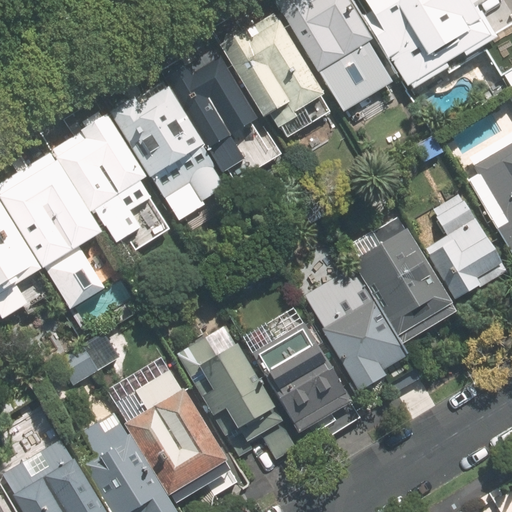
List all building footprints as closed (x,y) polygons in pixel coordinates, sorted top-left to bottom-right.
[(272,0),(314,67),(316,66),(334,95),(349,87),(342,74),(358,64),(370,85),(378,80),(374,74),(386,66),(368,37),(370,35),(363,23),(364,22),(350,0),(272,0)] [(486,19),(474,0),(365,0),(367,2),(359,7),(379,41),(381,40),(397,68),(402,65),(405,70),(473,29),(485,50),(491,46),(504,70),(511,65),(511,14),(507,6),(486,19)] [(276,17),(271,10),(219,41),(261,111),(268,107),(277,122),(279,121),(288,134),(330,108),(319,91),(322,90),(278,16),(276,17)] [(255,114),(213,45),(184,63),(179,56),(159,68),(204,145),(206,143),(220,167),(240,154),(259,143),(246,119),(255,114)] [(213,165),(164,82),(136,100),(132,94),(108,108),(147,172),(149,171),(164,195),(189,180),(200,198),(222,184),(211,166),(213,165)] [(123,207),(145,194),(135,176),(139,174),(101,111),(75,127),(77,130),(48,147),(52,153),(51,154),(83,207),(88,205),(110,240),(134,225),(123,207)] [(431,135),(415,145),(424,162),(441,150),(431,135)] [(478,172),(469,178),(511,249),(511,248),(511,141),(473,164),(478,172)] [(0,204),(37,264),(38,264),(46,278),(75,260),(67,246),(93,230),(49,159),(47,160),(43,153),(0,179),(0,204)] [(405,153),(395,159),(400,169),(410,163),(405,153)] [(321,204),(331,219),(355,204),(345,189),(321,204)] [(503,268),(458,192),(431,208),(446,233),(424,247),(457,303),(477,291),(474,286),(503,268)] [(0,315),(1,316),(25,301),(13,280),(35,266),(0,209),(0,315)] [(454,313),(397,216),(344,247),(401,344),(454,313)] [(319,328),(355,388),(382,372),(380,367),(404,352),(352,265),(302,294),(321,326),(319,328)] [(309,447),(361,417),(296,306),(243,337),(309,447)] [(226,323),(177,352),(234,449),(260,434),(275,460),(298,447),(226,323)] [(68,383),(116,354),(102,330),(54,359),(68,383)] [(227,469),(162,358),(108,388),(174,500),(227,469)] [(170,511),(112,412),(68,438),(111,511),(170,511)] [(106,511),(64,439),(4,473),(27,511),(106,511)] [(0,511),(15,511),(0,484),(0,511)]
